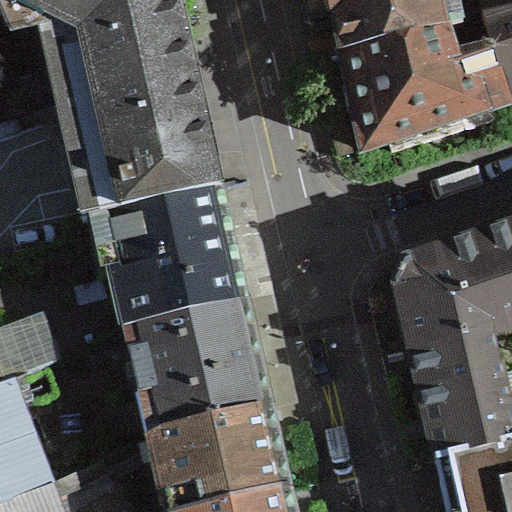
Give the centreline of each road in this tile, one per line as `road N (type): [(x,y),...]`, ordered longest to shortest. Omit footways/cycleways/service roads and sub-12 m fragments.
road 1 (residential): [(309,243),(374,511)]
road 2 (residential): [(253,0),(309,243)]
road 3 (residential): [(511,175),(309,243)]
